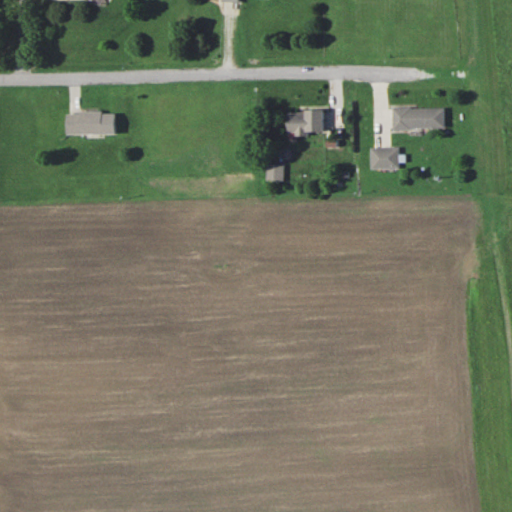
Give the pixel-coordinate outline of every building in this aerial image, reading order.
[(445,128),(445,107),(392,108),(393,129),(445,128)] [(287,111),(287,141),(296,141),(296,134),(324,133),(323,110),(287,111)] [(114,134),(115,112),(65,112),(65,134),(114,134)] [(370,147),(370,169),(399,168),(399,147),(370,147)] [(283,164),(266,164),(265,181),(283,181),(283,164)]
